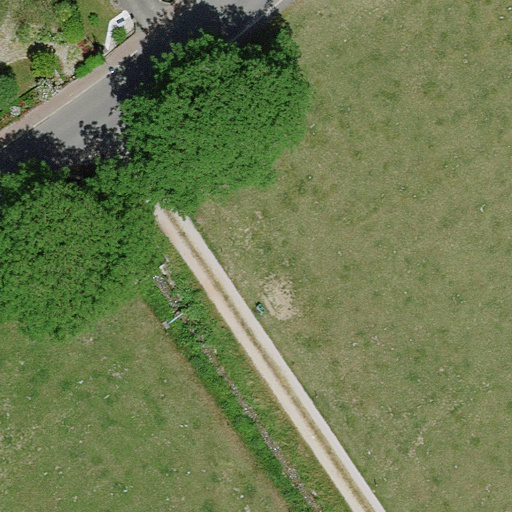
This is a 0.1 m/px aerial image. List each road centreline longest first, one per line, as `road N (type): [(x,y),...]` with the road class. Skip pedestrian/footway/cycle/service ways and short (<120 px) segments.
road 1 (track): [(372,511),(91,113)]
road 2 (tertiary): [(0,176),(227,0)]
